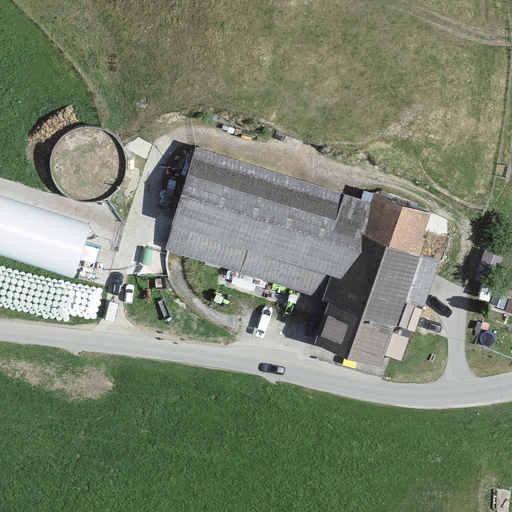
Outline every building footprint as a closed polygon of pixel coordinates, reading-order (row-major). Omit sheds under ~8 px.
[(68,130),(60,141),(52,156),(54,171),(62,184),(74,196),(87,201),(99,199),(115,195),(127,182),(131,165),(125,151),(119,137),(109,129),(95,126),(79,126),(68,130)] [(372,202),(200,148),(169,245),(331,297),(318,338),(393,361),(441,210),(376,190),(372,202)] [(0,192),(0,252),(72,275),(89,221),(0,192)] [(511,257),(511,255),(491,248),(480,275),(500,287),(511,257)] [(511,271),(500,304),(511,308),(511,314),(509,326),(511,326),(511,271)]
